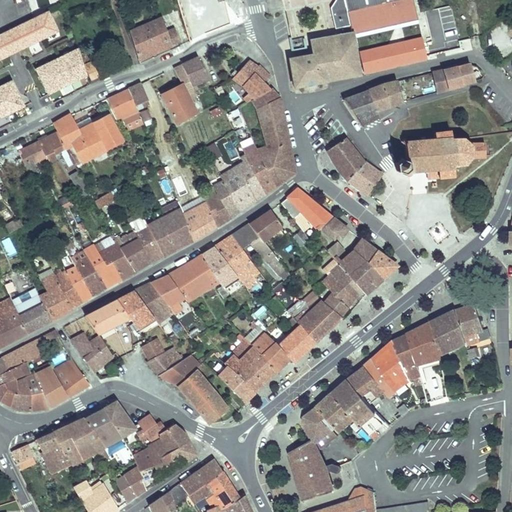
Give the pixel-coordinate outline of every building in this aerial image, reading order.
[(417,23),(416,20),(411,0),(386,0),(383,1),(382,0),(336,0),(329,12),(331,20),(338,19),(342,31),(349,29),(351,36),(343,38),(344,41),(353,38),(415,23),(417,23)] [(187,40),(188,45),(216,32),(237,23),(224,6),(181,20),(187,40)] [(51,14),(11,32),(19,47),(28,43),(30,46),(59,33),(51,14)] [(511,27),(504,18),(481,38),(481,47),(498,32),(509,44),(510,42),(511,43),(511,27)] [(338,19),(331,20),(334,33),(342,31),(338,19)] [(137,60),(138,62),(178,44),(174,33),(164,37),(159,22),(129,36),(137,60)] [(276,23),(279,52),(291,50),(289,22),(276,23)] [(453,24),(426,30),(431,49),(458,43),(453,24)] [(2,36),(9,51),(11,55),(20,51),(19,47),(11,32),(2,36)] [(9,51),(2,36),(0,37),(0,60),(2,59),(0,56),(9,51)] [(314,56),(288,62),(293,91),(305,88),(305,91),(315,88),(316,86),(334,82),(332,76),(350,72),(351,78),(361,76),(353,38),(344,41),(319,47),(321,54),(314,56)] [(318,44),(319,47),(344,41),(343,38),(318,44)] [(316,48),(312,49),(314,56),(321,54),(319,47),(316,48)] [(84,74),(78,53),(35,72),(47,98),(86,80),(84,74)] [(197,61),(181,67),(191,88),(207,80),(197,61)] [(258,70),(247,63),(232,81),(241,89),(258,70)] [(181,67),(172,72),(180,88),(182,92),(175,95),(173,91),(161,97),(176,126),(195,117),(186,100),(195,96),(191,88),(181,67)] [(445,72),(447,92),(460,89),(462,87),(473,84),(468,68),(445,72)] [(95,69),(86,73),(90,84),(99,80),(95,69)] [(258,69),(258,70),(241,89),(253,103),(269,92),(261,84),(267,79),(258,69)] [(332,76),(334,82),(351,78),(350,72),(332,76)] [(434,88),(435,95),(447,92),(445,72),(431,76),(431,78),(434,88)] [(0,119),(22,109),(11,84),(0,88),(0,119)] [(396,85),(382,88),(388,109),(400,105),(398,94),(397,90),(396,85)] [(139,87),(128,92),(136,109),(147,104),(139,87)] [(388,109),(382,88),(381,89),(341,103),(360,130),(378,121),(374,113),(388,109)] [(234,90),(228,94),(235,104),(240,100),(234,90)] [(128,92),(106,102),(116,121),(137,111),(136,109),(128,92)] [(253,103),(251,104),(256,113),(278,102),(278,101),(270,92),(269,92),(253,103)] [(266,148),(257,153),(258,154),(275,188),(283,182),(290,177),(292,174),(292,168),(291,163),(286,141),(283,124),(279,105),(278,102),(256,113),(266,148)] [(208,109),(212,118),(222,113),(218,105),(208,109)] [(229,111),(234,123),(242,120),(237,108),(229,111)] [(69,117),(53,126),(58,135),(65,150),(74,166),(80,164),(75,156),(74,156),(70,149),(74,147),(82,163),(122,142),(109,118),(77,133),(69,117)] [(400,162),(394,168),(395,171),(395,172),(397,174),(398,172),(402,175),(401,176),(403,178),(404,177),(407,178),(409,175),(413,177),(415,173),(423,172),(424,176),(426,176),(427,180),(440,179),(455,178),(454,168),(464,167),(465,168),(466,168),(467,168),(467,167),(466,165),(469,161),(485,160),(484,147),(477,147),(477,139),(464,140),(449,142),(449,135),(446,135),(446,133),(444,133),(444,135),(433,136),(434,143),(408,145),(404,141),(402,143),(405,147),(406,163),(400,162)] [(39,144),(47,159),(51,168),(59,164),(55,155),(65,150),(58,135),(39,144)] [(233,141),(226,143),(230,159),(237,157),(233,141)] [(327,153),(347,183),(363,164),(344,141),(327,153)] [(17,155),(19,160),(25,171),(47,159),(39,144),(17,155)] [(6,150),(8,153),(12,163),(19,160),(17,155),(13,146),(6,150)] [(210,146),(204,150),(211,161),(217,157),(210,146)] [(235,169),(220,177),(238,212),(265,195),(247,160),(244,154),(239,157),(241,161),(233,165),(235,169)] [(275,188),(258,154),(247,160),(265,195),(275,188)] [(363,164),(347,183),(364,196),(380,176),(363,164)] [(163,170),(154,174),(157,181),(166,177),(163,170)] [(216,185),(212,186),(217,194),(229,218),(238,212),(220,177),(219,175),(213,179),(216,185)] [(181,181),(170,186),(175,198),(181,195),(179,191),(185,188),(181,181)] [(210,191),(202,195),(207,205),(216,227),(223,223),(209,199),(217,194),(212,186),(209,188),(210,191)] [(85,189),(77,193),(82,200),(89,196),(87,192),(85,189)] [(298,190),(280,205),(302,231),(303,232),(309,227),(306,224),(309,222),(318,232),(319,231),(332,220),(309,202),(298,190)] [(112,193),(94,200),(97,209),(115,202),(112,193)] [(209,199),(223,223),(229,219),(229,218),(217,194),(209,199)] [(184,216),(194,240),(216,227),(207,205),(184,216)] [(144,221),(163,257),(194,240),(184,216),(180,209),(165,217),(161,210),(157,213),(160,218),(150,223),(148,219),(144,221)] [(270,212),(249,227),(262,243),(282,228),(270,212)] [(127,224),(137,240),(151,263),(163,257),(144,221),(141,217),(127,224)] [(346,231),(332,220),(319,231),(328,237),(331,234),(340,240),(346,231)] [(9,233),(22,228),(19,221),(6,226),(9,233)] [(249,227),(232,238),(242,251),(250,244),(273,272),(281,265),(262,243),(249,227)] [(303,232),(302,231),(293,238),(301,248),(310,240),(303,232)] [(118,240),(116,241),(136,271),(151,263),(137,240),(127,245),(121,234),(116,237),(118,240)] [(1,240),(8,257),(17,253),(9,236),(1,240)] [(232,238),(215,249),(241,282),(257,271),(256,269),(254,267),(242,251),(232,238)] [(116,241),(98,251),(105,262),(111,259),(122,279),(136,271),(116,241)] [(336,246),(328,254),(334,261),(349,278),(358,270),(376,253),(360,241),(353,252),(354,254),(342,265),(337,259),(343,253),(336,246)] [(72,242),(65,245),(75,263),(93,296),(105,288),(86,252),(84,248),(80,251),(84,258),(81,260),(72,242)] [(86,252),(105,288),(122,279),(111,259),(105,262),(98,251),(96,247),(86,252)] [(215,249),(202,257),(216,277),(223,286),(228,294),(231,297),(241,291),(237,286),(242,283),(241,282),(215,249)] [(396,268),(376,253),(358,270),(369,283),(374,288),(396,268)] [(194,262),(194,263),(196,266),(202,275),(208,282),(216,277),(202,257),(194,262)] [(331,273),(334,276),(337,279),(355,300),(361,292),(349,278),(334,261),(331,264),(335,270),(331,273)] [(68,271),(84,301),(93,296),(75,263),(69,266),(70,269),(68,271)] [(194,263),(169,276),(188,301),(212,288),(208,282),(202,275),(196,266),(194,263)] [(42,296),(53,319),(84,301),(68,271),(63,273),(61,270),(55,273),(57,275),(49,279),(45,271),(38,274),(47,293),(42,296)] [(358,270),(349,278),(361,292),(365,296),(374,288),(369,283),(358,270)] [(8,282),(5,284),(11,297),(14,303),(28,332),(51,320),(28,273),(19,277),(30,300),(21,304),(14,289),(12,290),(8,282)] [(169,276),(151,284),(173,313),(180,309),(176,303),(180,301),(183,304),(188,301),(169,276)] [(325,305),(340,317),(355,300),(337,279),(329,287),(328,288),(335,295),(325,305)] [(139,298),(155,318),(161,327),(166,323),(164,320),(173,313),(151,284),(135,292),(139,298)] [(228,294),(223,286),(219,289),(224,297),(228,294)] [(135,292),(86,316),(97,335),(130,318),(137,329),(155,318),(139,298),(135,292)] [(308,307),(310,305),(318,298),(312,294),(303,302),(308,307)] [(11,297),(0,302),(0,308),(14,303),(11,297)] [(290,316),(300,327),(314,344),(341,319),(340,317),(325,305),(318,298),(310,305),(314,309),(309,313),(305,309),(295,317),(292,314),(290,316)] [(0,345),(28,332),(14,303),(0,308),(0,345)] [(482,333),(480,327),(474,306),(456,312),(464,344),(465,346),(488,340),(486,331),(482,333)] [(456,312),(432,323),(437,346),(439,345),(442,354),(464,344),(456,312)] [(78,321),(68,326),(72,334),(82,330),(78,321)] [(408,334),(408,336),(417,365),(430,361),(439,359),(439,356),(442,354),(439,345),(437,346),(432,323),(408,334)] [(300,327),(288,337),(303,354),(314,344),(300,327)] [(248,331),(242,337),(243,338),(276,373),(289,360),(277,348),(263,333),(260,335),(261,337),(255,343),(248,336),(250,334),(248,331)] [(84,334),(73,340),(89,363),(86,365),(89,370),(92,368),(95,372),(113,356),(100,336),(91,343),(84,334)] [(408,336),(395,341),(411,382),(412,381),(420,377),(417,365),(408,336)] [(289,360),(292,363),(303,354),(288,337),(277,348),(289,360)] [(43,338),(39,340),(43,349),(48,346),(43,338)] [(142,346),(148,361),(166,351),(159,338),(142,346)] [(229,368),(254,393),(276,373),(243,338),(240,342),(242,345),(231,354),(233,356),(227,362),(221,355),(218,357),(229,368)] [(39,340),(3,356),(9,371),(27,362),(31,360),(30,357),(34,356),(35,358),(45,353),(43,349),(39,340)] [(395,341),(374,360),(396,390),(411,382),(395,341)] [(468,346),(469,356),(478,355),(477,345),(468,346)] [(166,351),(148,361),(159,375),(160,375),(183,360),(173,348),(166,351)] [(45,353),(35,358),(36,360),(38,359),(41,365),(44,363),(45,365),(50,363),(45,353)] [(62,366),(79,391),(89,385),(75,365),(70,355),(66,358),(69,362),(62,366)] [(0,357),(0,385),(18,378),(25,375),(32,373),(27,362),(9,371),(3,356),(0,357)] [(183,360),(160,375),(178,386),(194,372),(183,360)] [(374,360),(366,367),(380,384),(387,392),(391,398),(397,392),(396,390),(374,360)] [(54,370),(68,397),(79,391),(62,366),(54,370)] [(25,378),(33,411),(50,407),(68,397),(54,370),(52,367),(38,374),(25,378)] [(194,372),(178,386),(210,424),(228,408),(199,374),(202,371),(203,370),(200,367),(194,372)] [(366,367),(350,379),(379,413),(384,408),(371,391),(380,384),(366,367)] [(219,377),(244,403),(254,393),(229,368),(219,377)] [(420,377),(412,381),(416,388),(423,384),(420,377)] [(18,378),(0,385),(0,398),(2,401),(12,406),(15,393),(17,392),(17,380),(18,378)] [(15,393),(12,406),(18,409),(33,411),(25,378),(17,380),(17,392),(15,393)] [(350,379),(334,394),(357,420),(371,434),(372,436),(388,423),(379,413),(350,379)] [(318,408),(337,427),(342,433),(357,420),(334,394),(318,408)] [(117,401),(104,408),(122,437),(136,429),(134,426),(117,401)] [(398,408),(404,415),(410,409),(405,402),(398,408)] [(85,418),(97,436),(106,446),(122,437),(104,408),(85,418)] [(308,415),(305,417),(304,425),(306,428),(314,441),(290,454),(305,501),(334,491),(331,481),(327,468),(316,445),(337,427),(318,408),(308,415)] [(150,415),(138,424),(149,440),(158,434),(157,433),(157,432),(165,427),(161,422),(157,424),(150,415)] [(85,418),(79,421),(90,439),(97,436),(85,418)] [(54,433),(72,464),(97,450),(103,448),(106,446),(97,436),(90,439),(79,421),(54,433)] [(162,439),(147,447),(153,462),(189,442),(185,433),(175,424),(166,430),(159,434),(161,437),(162,439)] [(54,433),(38,440),(44,453),(45,457),(54,473),(72,464),(54,433)] [(371,434),(355,446),(362,453),(376,440),(372,436),(371,434)] [(153,462),(158,475),(196,454),(189,442),(153,462)] [(31,443),(14,452),(20,464),(34,457),(32,450),(34,449),(31,443)] [(137,467),(147,488),(160,478),(158,475),(153,462),(147,447),(132,457),(137,467)] [(103,448),(97,450),(103,461),(109,458),(103,448)] [(205,483),(190,494),(196,503),(206,496),(207,498),(217,492),(209,480),(222,471),(215,460),(197,472),(205,483)] [(125,475),(138,495),(147,488),(137,467),(125,475)] [(226,477),(222,471),(209,480),(217,492),(230,483),(226,477)] [(197,472),(181,483),(190,494),(205,483),(197,472)] [(88,509),(89,511),(115,511),(118,510),(104,484),(96,488),(95,485),(92,487),(88,480),(84,482),(75,487),(88,509)] [(181,483),(172,489),(175,504),(190,494),(181,483)] [(206,496),(196,503),(201,511),(202,511),(207,510),(207,511),(207,510),(212,508),(210,502),(209,500),(231,484),(230,483),(217,492),(207,498),(206,496)] [(232,486),(231,484),(209,500),(210,502),(220,495),(232,486)] [(239,498),(232,486),(220,495),(228,508),(239,498)] [(350,501),(317,511),(428,511),(427,503),(376,510),(374,492),(362,486),(356,488),(350,501)] [(172,489),(163,496),(170,511),(177,511),(175,504),(172,489)] [(207,510),(207,511),(221,511),(223,511),(228,508),(220,495),(210,502),(212,508),(207,510)] [(221,511),(252,511),(245,495),(239,498),(228,508),(223,511),(221,511)] [(170,511),(163,496),(150,505),(153,511),(170,511)]
